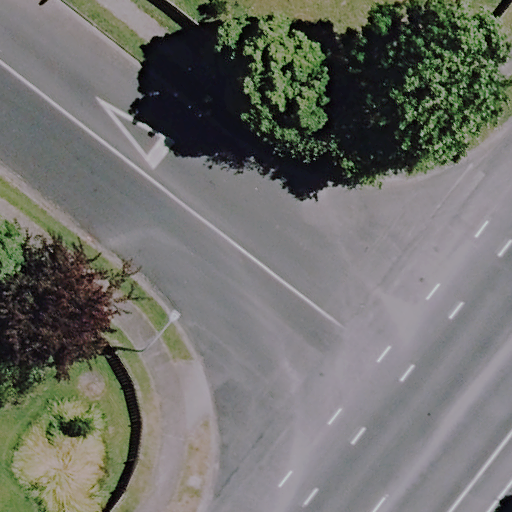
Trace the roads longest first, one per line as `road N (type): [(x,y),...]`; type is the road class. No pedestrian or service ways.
road 1 (residential): [(446,410),(0,59)]
road 2 (tertiary): [(367,511),(446,410)]
